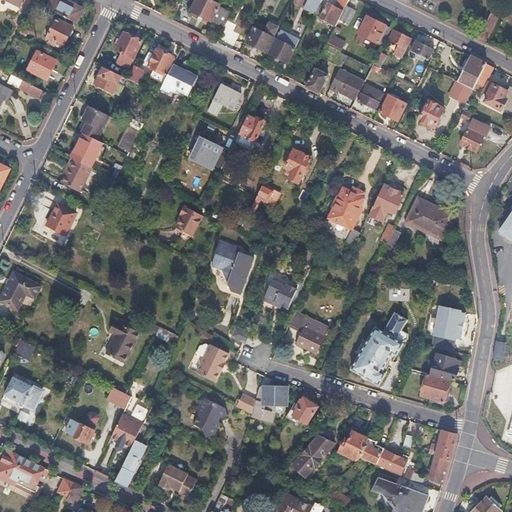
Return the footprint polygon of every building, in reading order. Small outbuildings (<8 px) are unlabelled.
[(68,1),(64,0),(50,0),(46,8),(75,23),(82,9),(68,1)] [(221,4),(212,0),(198,0),(193,11),(208,19),(224,27),(231,13),(219,7),(221,4)] [(321,0),(306,0),(303,6),(316,12),(320,3),(321,0)] [(320,3),(316,12),(314,16),(325,21),(336,27),(349,0),(339,0),(336,7),(329,3),(327,6),(320,3)] [(355,10),(348,6),(341,20),(348,24),(355,10)] [(499,14),(491,10),(478,36),(486,40),(499,14)] [(378,21),(368,17),(359,34),(377,43),(386,26),(378,21)] [(72,27),(54,18),(45,37),(63,46),(72,27)] [(264,34),(255,29),(247,43),(257,47),(266,52),(278,28),(270,24),(264,34)] [(391,28),(386,26),(377,43),(383,46),(391,28)] [(403,34),(394,29),(388,40),(398,44),(393,54),(402,58),(411,39),(403,34)] [(300,39),(283,30),(270,54),(279,58),(288,63),(300,39)] [(134,37),(125,32),(116,50),(134,58),(143,41),(134,37)] [(332,36),(326,46),(341,53),(346,43),(332,36)] [(416,41),(411,51),(428,60),(433,49),(424,45),(416,41)] [(326,46),(322,55),(336,61),(335,63),(341,67),(347,56),(341,53),(326,46)] [(167,53),(158,49),(149,66),(157,70),(154,76),(165,82),(168,76),(166,75),(175,57),(167,53)] [(55,61),(37,52),(28,71),(45,80),(55,61)] [(477,60),(470,57),(458,81),(473,89),(473,88),(476,83),(485,64),(477,60)] [(145,70),(134,64),(127,78),(138,84),(145,70)] [(174,64),(168,76),(165,82),(159,95),(173,102),(179,90),(188,95),(197,76),(186,70),(174,64)] [(493,69),(485,64),(476,83),(473,88),(479,92),(482,86),(484,87),(493,69)] [(122,76),(105,67),(96,84),(113,93),(122,76)] [(328,77),(315,70),(306,87),(312,91),(319,94),(328,77)] [(365,82),(340,70),(331,88),(343,94),(355,100),(365,82)] [(10,75),(6,83),(37,99),(41,91),(10,75)] [(466,103),(473,89),(458,81),(457,81),(450,96),(466,103)] [(500,88),(489,83),(484,93),(488,95),(485,102),(502,111),(503,108),(511,112),(511,87),(510,87),(508,92),(500,88)] [(0,84),(0,103),(2,99),(6,101),(11,91),(0,84)] [(232,90),(222,85),(209,111),(218,115),(223,104),(234,110),(242,95),(232,90)] [(365,92),(363,91),(358,102),(366,106),(375,111),(384,94),(368,86),(365,92)] [(406,104),(389,95),(380,113),(388,118),(397,122),(406,104)] [(444,111),(428,103),(420,120),(428,124),(436,128),(444,111)] [(83,120),(87,122),(83,132),(99,140),(110,117),(90,107),(83,120)] [(469,115),(463,112),(461,117),(466,120),(469,115)] [(257,119),(249,115),(236,140),(237,144),(247,150),(251,148),(264,123),(257,119)] [(473,120),(468,129),(461,144),(469,148),(477,152),(484,136),(486,138),(491,129),(473,120)] [(140,133),(128,127),(117,147),(130,153),(140,133)] [(78,141),(81,142),(73,158),(92,167),(104,143),(99,140),(83,132),(78,141)] [(216,146),(202,139),(192,158),(214,169),(215,168),(221,171),(223,166),(228,156),(230,153),(216,146)] [(285,167),(287,169),(286,172),(287,175),(291,177),(290,179),(300,184),(313,158),(303,154),(294,149),(285,167)] [(237,160),(228,156),(223,166),(231,171),(237,160)] [(68,169),(70,170),(63,184),(81,193),(93,168),(92,167),(73,158),(68,169)] [(0,185),(9,168),(0,163),(0,185)] [(120,172),(114,168),(110,176),(116,180),(120,172)] [(355,186),(347,182),(332,212),(355,223),(365,203),(362,201),(367,192),(364,190),(365,187),(361,185),(356,183),(355,186)] [(280,193),(263,184),(252,206),(256,208),(261,198),(274,205),(280,193)] [(396,189),(387,185),(376,207),(374,206),(370,215),(383,222),(389,210),(395,213),(405,194),(396,189)] [(430,202),(419,197),(406,222),(425,231),(426,228),(443,236),(451,219),(438,212),(440,208),(430,202)] [(78,212),(59,203),(48,225),(66,235),(78,212)] [(180,214),(182,215),(176,226),(183,230),(181,234),(180,237),(188,241),(191,234),(193,235),(203,215),(184,205),(180,214)] [(511,212),(499,232),(511,240),(511,212)] [(395,227),(389,224),(381,240),(387,243),(394,230),(395,227)] [(358,233),(351,230),(345,242),(352,246),(358,233)] [(400,233),(394,230),(387,243),(393,246),(400,233)] [(224,248),(219,246),(213,263),(222,266),(233,289),(238,290),(242,292),(256,255),(240,249),(241,245),(227,240),(224,248)] [(41,286),(15,272),(0,298),(0,300),(17,309),(26,293),(35,298),(41,286)] [(283,286),(272,281),(264,298),(264,302),(273,306),(274,303),(280,306),(288,310),(297,290),(286,284),(283,286)] [(83,309),(76,306),(69,319),(76,322),(83,309)] [(460,313),(440,309),(435,336),(454,340),(456,330),(465,332),(466,328),(467,323),(459,321),(460,313)] [(328,327),(296,312),(289,327),(302,333),(304,327),(323,336),(328,327)] [(385,331),(377,326),(352,369),(366,377),(380,385),(387,373),(383,370),(394,351),(398,354),(404,343),(402,341),(409,339),(408,334),(403,331),(409,321),(396,313),(385,331)] [(110,332),(116,335),(106,354),(125,363),(140,334),(116,321),(110,332)] [(252,334),(237,326),(233,337),(246,345),(249,340),(252,334)] [(304,327),(302,333),(297,343),(306,348),(316,353),(323,336),(304,327)] [(33,346),(21,339),(18,347),(29,353),(33,346)] [(506,344),(496,342),(493,358),(503,360),(506,344)] [(230,354),(210,345),(197,373),(216,383),(221,373),(222,374),(227,364),(226,363),(230,354)] [(461,362),(437,355),(431,374),(455,381),(458,371),(461,362)] [(160,368),(148,362),(145,368),(157,374),(160,368)] [(451,381),(428,374),(421,397),(444,403),(447,392),(451,381)] [(41,391),(13,376),(3,395),(18,402),(32,409),(41,391)] [(286,388),(266,388),(266,387),(261,386),(257,400),(252,414),(252,416),(272,422),(275,412),(274,411),(274,404),(286,404),(286,398),(286,388)] [(125,394),(112,387),(105,400),(124,410),(130,397),(125,394)] [(235,406),(237,407),(252,414),(257,400),(250,397),(244,394),(240,401),(238,400),(235,406)] [(201,400),(197,408),(198,413),(194,423),(203,428),(206,436),(210,434),(215,433),(217,428),(216,425),(219,418),(227,415),(225,408),(206,399),(201,400)] [(298,406),(294,404),(286,417),(291,420),(294,417),(307,425),(317,409),(310,404),(302,399),(298,406)] [(99,416),(90,412),(86,421),(95,425),(99,416)] [(130,421),(121,416),(109,441),(122,447),(120,450),(124,452),(128,454),(134,440),(142,425),(135,421),(133,424),(129,422),(130,421)] [(93,430),(71,419),(65,432),(76,438),(87,443),(93,430)] [(344,437),(341,436),(332,448),(352,457),(354,453),(365,436),(357,432),(349,429),(344,437)] [(450,433),(443,431),(437,456),(451,460),(457,435),(450,433)] [(368,437),(365,436),(354,453),(371,461),(380,448),(382,445),(369,440),(370,438),(368,437)] [(412,438),(406,436),(403,445),(409,447),(412,438)] [(134,440),(128,454),(114,481),(120,484),(126,487),(134,471),(136,472),(148,447),(134,440)] [(322,445),(316,440),(291,468),(303,479),(328,451),(322,445)] [(391,452),(380,448),(371,461),(402,475),(411,455),(406,452),(403,458),(391,452)] [(0,462),(0,478),(13,486),(35,496),(40,488),(33,484),(37,475),(41,468),(23,459),(6,450),(0,462)] [(451,460),(437,456),(431,480),(438,483),(444,485),(446,480),(451,460)] [(159,480),(161,480),(158,486),(167,490),(169,488),(178,492),(187,497),(196,479),(186,474),(187,473),(167,464),(159,480)] [(41,468),(37,475),(44,479),(48,471),(41,468)] [(426,479),(414,474),(412,479),(412,480),(424,485),(426,479)] [(83,489),(63,479),(56,492),(59,494),(66,498),(65,501),(75,506),(79,497),(83,489)] [(372,492),(381,496),(398,511),(424,511),(429,496),(379,479),(372,492)] [(345,497),(330,490),(325,497),(341,505),(345,497)] [(233,501),(220,495),(211,511),(231,511),(228,510),(233,501)] [(287,496),(278,511),(322,511),(324,509),(315,504),(312,508),(287,496)] [(482,504),(480,502),(469,511),(501,511),(502,511),(489,497),(482,504)]
